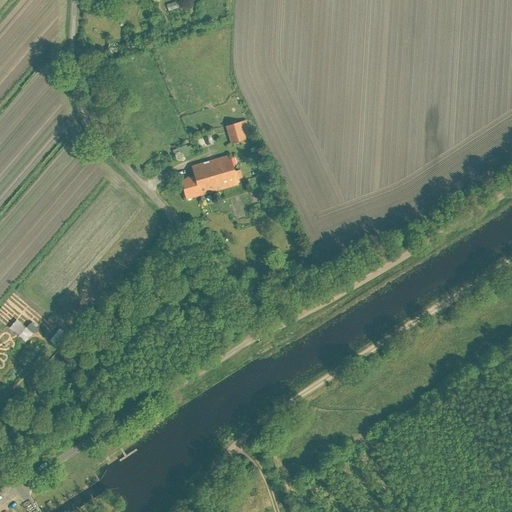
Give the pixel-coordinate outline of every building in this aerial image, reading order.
[(168,11),(178,8),(176,1),(166,4),(168,11)] [(231,145),(252,138),(246,120),(225,126),(231,145)] [(175,159),(188,155),(185,146),(172,149),(175,159)] [(229,156),(191,167),(194,177),(180,181),(186,199),(237,184),(229,156)] [(24,341),(31,333),(15,318),(8,327),(24,341)] [(30,323),(25,326),(30,333),(34,330),(30,323)]
